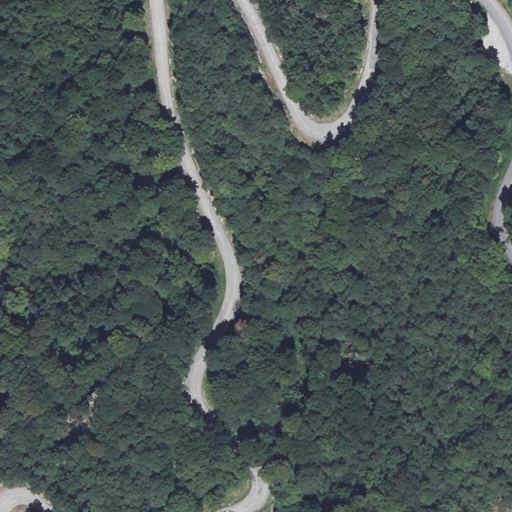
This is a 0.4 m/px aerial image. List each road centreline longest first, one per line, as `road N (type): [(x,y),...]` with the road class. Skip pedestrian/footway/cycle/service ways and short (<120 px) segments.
road 1 (tertiary): [(241,511),(257,497),(258,476),(192,396),(195,366),(231,308),(236,275),(173,128),(154,0)]
road 2 (tertiary): [(236,0),(287,113),(311,135),(335,131),(352,112),(367,69),(375,0)]
